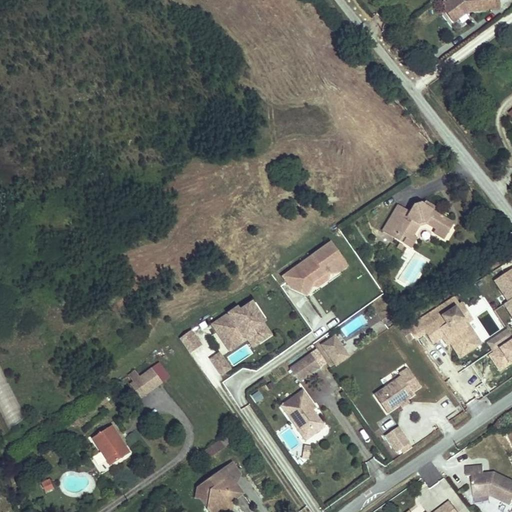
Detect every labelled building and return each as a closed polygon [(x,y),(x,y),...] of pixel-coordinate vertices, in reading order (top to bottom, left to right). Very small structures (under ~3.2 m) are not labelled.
[(451,0),(448,3),(459,19),(468,12),(489,10),(489,9),(501,8),(500,0),(451,0)] [(448,3),(443,6),(455,22),(459,19),(448,3)] [(382,234),(408,251),(415,241),(411,239),(419,227),(428,227),(437,233),(435,235),(444,241),(453,226),(432,214),(433,212),(425,207),(423,210),(419,208),(413,209),(408,217),(397,211),(382,234)] [(346,269),(330,247),(283,280),(291,291),(306,298),(312,285),(324,276),(339,274),(346,269)] [(511,273),(495,285),(509,306),(505,308),(511,319),(511,273)] [(422,333),(453,314),(448,305),(406,331),(412,340),(422,334),(422,333)] [(237,311),(216,325),(229,345),(249,331),(259,346),(270,338),(257,318),(259,317),(251,306),(239,314),(237,311)] [(453,314),(422,333),(422,334),(431,347),(441,341),(444,346),(451,342),(452,345),(449,347),(458,361),(476,350),(458,321),(464,317),(460,310),(453,314)] [(340,328),(346,336),(365,324),(360,316),(340,328)] [(458,321),(476,350),(479,347),(466,327),(469,325),(464,317),(458,321)] [(259,346),(249,331),(229,345),(216,325),(212,328),(229,354),(247,342),(253,350),(259,346)] [(317,344),(334,367),(349,356),(333,333),(317,344)] [(191,334),(179,342),(190,357),(201,349),(191,334)] [(493,355),(511,342),(511,341),(507,335),(488,348),(493,355)] [(229,372),(219,357),(211,363),(221,378),(229,372)] [(310,357),(290,371),(298,383),(319,369),(310,357)] [(150,374),(130,389),(139,402),(160,387),(150,374)] [(421,391),(408,374),(400,380),(401,382),(376,400),(388,418),(400,409),(398,407),(405,402),(407,405),(414,400),(412,397),(421,391)] [(313,409),(303,394),(281,410),(294,428),(298,426),(306,437),(321,427),(312,415),(310,411),(313,409)] [(400,409),(402,412),(408,407),(407,405),(405,402),(398,407),(400,409)] [(306,437),(298,426),(294,428),(305,444),(324,431),(321,427),(306,437)] [(112,429),(92,443),(110,470),(130,456),(112,429)] [(414,453),(399,433),(386,442),(398,459),(402,456),(405,460),(414,453)] [(231,437),(206,454),(211,461),(236,444),(231,437)] [(223,471),(232,483),(240,478),(232,465),(223,471)] [(490,493),(490,496),(511,506),(511,503),(511,481),(495,474),(484,475),(483,467),(466,468),(466,477),(472,476),(474,495),(490,493)] [(232,483),(223,471),(196,491),(195,495),(199,500),(201,498),(206,504),(205,511),(225,511),(226,508),(242,497),(232,483)] [(445,494),(438,498),(435,493),(409,509),(410,511),(429,511),(449,500),(445,494)]
